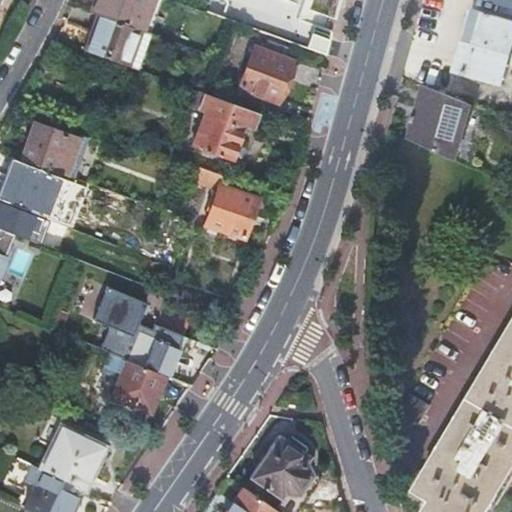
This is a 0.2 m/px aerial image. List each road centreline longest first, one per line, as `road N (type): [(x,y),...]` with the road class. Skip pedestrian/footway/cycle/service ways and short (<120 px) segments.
road 1 (secondary): [(302,292),(381,0)]
road 2 (secondary): [(155,511),(302,292)]
road 3 (residential): [(369,511),(302,292)]
